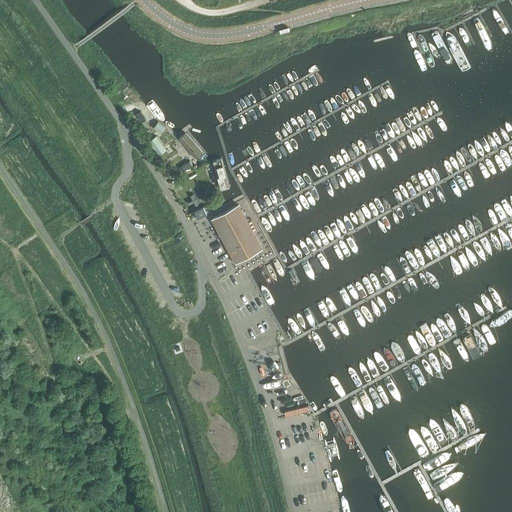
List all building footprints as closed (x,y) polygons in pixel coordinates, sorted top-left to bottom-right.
[(158,122),(154,128),(161,133),(165,127),(158,122)] [(206,153),(188,131),(180,138),(198,160),(206,153)] [(157,136),(148,142),(157,154),(166,148),(157,136)] [(222,159),(212,161),(221,191),(230,189),(222,159)] [(199,205),(194,194),(189,196),(191,200),(188,202),(189,205),(193,203),(194,207),(199,205)] [(239,204),(211,219),(235,264),(263,248),(254,231),(239,204)] [(196,217),(197,219),(206,214),(203,208),(194,212),(196,217)] [(174,341),(167,344),(170,351),(177,348),(174,341)] [(307,405),(284,411),(285,416),(308,410),(307,405)]
